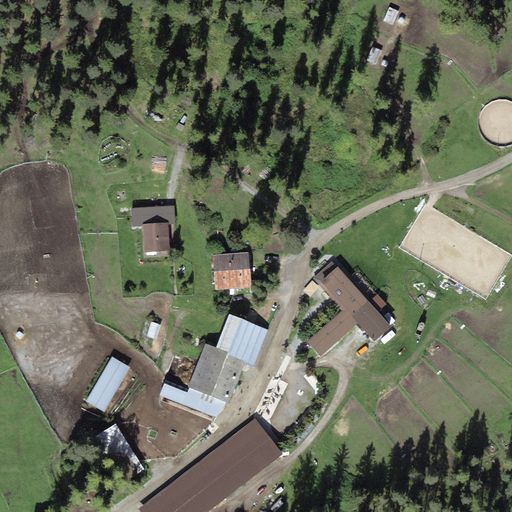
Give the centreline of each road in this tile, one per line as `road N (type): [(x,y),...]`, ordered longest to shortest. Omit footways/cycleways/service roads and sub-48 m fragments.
road 1 (track): [(115,511),(237,408),(270,364),(319,240)]
road 2 (track): [(216,511),(288,461),(317,432),(340,390),(343,363),(270,364)]
road 3 (track): [(319,240),(375,204),(511,155)]
